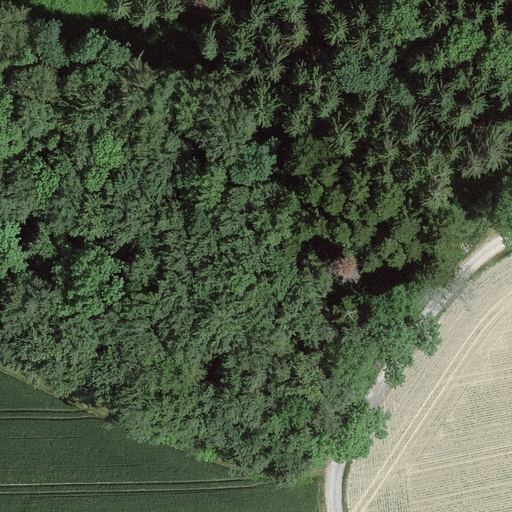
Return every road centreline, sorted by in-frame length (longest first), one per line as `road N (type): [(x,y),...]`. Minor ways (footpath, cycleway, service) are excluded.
road 1 (track): [(184,0),(511,135)]
road 2 (track): [(336,511),(338,465),(369,401),(438,299),(511,236)]
